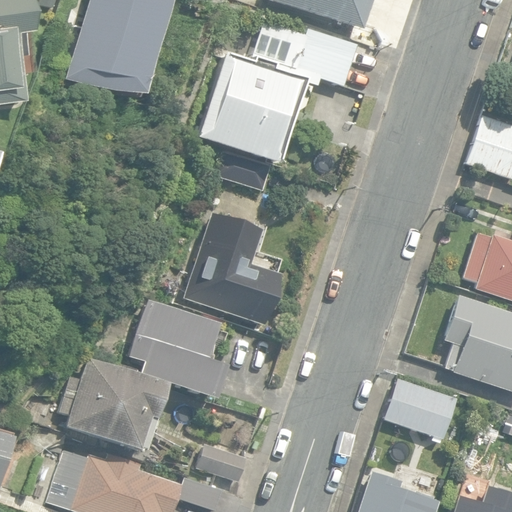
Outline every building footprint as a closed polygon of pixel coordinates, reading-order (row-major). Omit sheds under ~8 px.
[(0,0),(0,105),(21,103),(13,36),(27,34),(22,0),(10,0),(1,1),(0,0)] [(36,0),(35,6),(51,11),(54,0),(36,0)] [(83,0),(61,79),(128,99),(156,0),(83,0)] [(259,0),(260,0),(358,31),(367,0),(259,0)] [(176,33),(198,40),(204,20),(182,13),(176,33)] [(267,63),(340,86),(353,45),(281,22),(271,52),(245,44),(241,57),(267,65),(267,63)] [(191,138),(275,165),(303,79),(220,52),(191,138)] [(461,165),(509,181),(511,171),(511,127),(478,116),(461,165)] [(212,176),(259,193),(268,168),(221,151),(212,176)] [(180,298),(261,326),(278,276),(247,265),(259,231),(208,214),(180,298)] [(470,289),(511,303),(511,239),(511,243),(487,235),(486,238),(473,234),(459,277),(472,281),(470,289)] [(441,368),(511,392),(511,314),(453,296),(439,340),(449,343),(441,368)] [(133,374),(209,400),(221,366),(201,360),(213,325),(141,301),(122,357),(137,362),(133,374)] [(60,428),(131,452),(132,449),(138,451),(160,386),(82,360),(77,374),(70,371),(54,420),(62,422),(60,428)] [(382,419),(439,438),(452,401),(395,381),(382,419)] [(473,420),(492,426),(497,412),(478,405),(473,420)] [(455,465),(477,473),(489,438),(467,430),(455,465)] [(192,467),(234,483),(243,459),(201,444),(192,467)] [(168,511),(177,487),(133,472),(135,465),(104,455),(102,460),(85,454),(84,458),(62,451),(45,503),(71,511),(168,511)] [(431,511),(435,502),(396,489),(398,482),(367,472),(354,511),(431,511)] [(176,499),(211,510),(218,490),(182,478),(176,499)] [(511,511),(511,504),(483,495),(477,511),(471,511),(451,506),(449,511),(511,511)]
